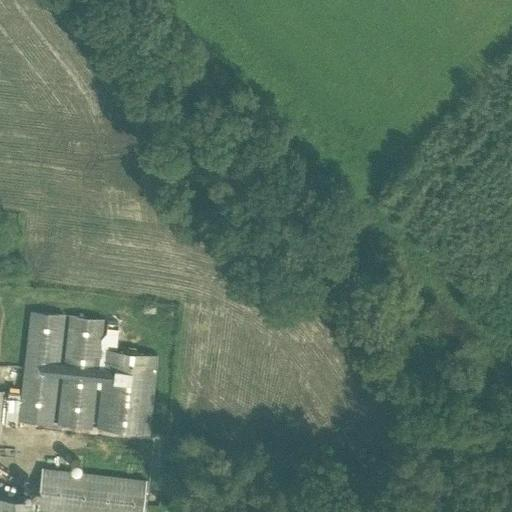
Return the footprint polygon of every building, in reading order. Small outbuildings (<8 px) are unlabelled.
[(53,423),(65,314),(30,310),(17,419),(53,423)] [(92,428),(104,319),(69,315),(57,424),(91,428),(92,428)] [(150,433),(158,355),(104,349),(96,428),(150,433)] [(36,511),(142,511),(146,479),(41,467),(36,511)] [(0,511),(33,511),(35,499),(0,495),(0,511)]
